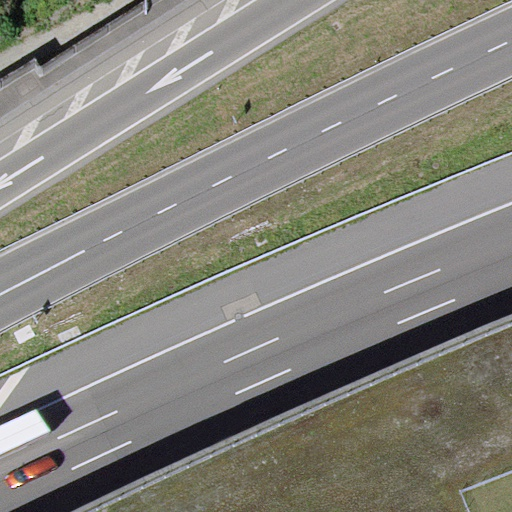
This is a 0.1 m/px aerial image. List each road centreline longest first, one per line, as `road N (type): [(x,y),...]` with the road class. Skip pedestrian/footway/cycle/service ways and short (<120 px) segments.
road 1 (motorway): [(511,260),(0,486)]
road 2 (primary): [(511,40),(85,250)]
road 3 (motorway): [(295,0),(0,185)]
road 4 (motorway): [(294,511),(511,418)]
